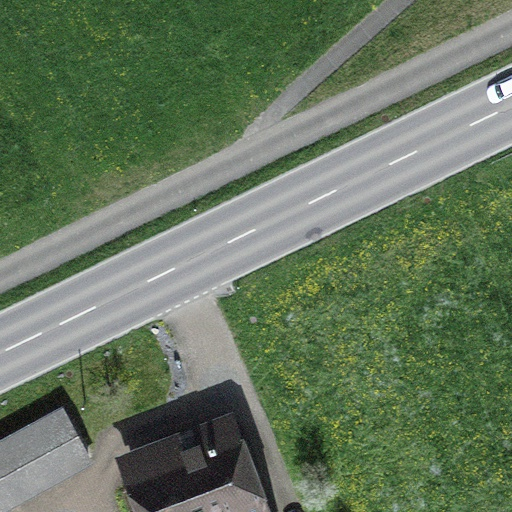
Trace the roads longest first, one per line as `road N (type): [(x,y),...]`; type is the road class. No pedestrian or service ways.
road 1 (primary): [(511,104),(0,351)]
road 2 (track): [(511,35),(252,160)]
road 3 (track): [(252,160),(0,283)]
road 4 (track): [(404,0),(288,102),(252,160)]
